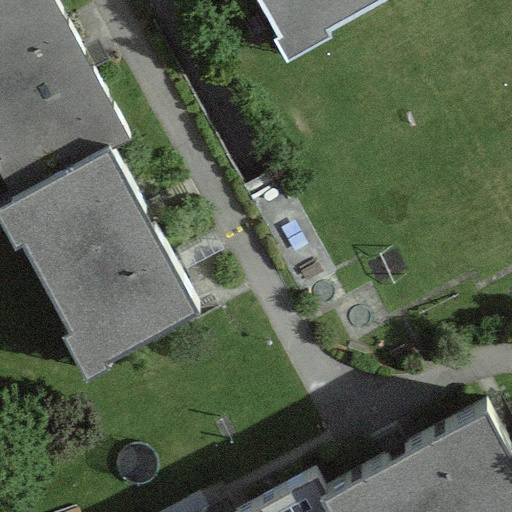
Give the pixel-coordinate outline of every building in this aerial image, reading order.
[(84,46),(58,0),(0,0),(0,146),(2,149),(12,143),(32,180),(109,138),(128,128),(93,64),(86,67),(77,50),(84,46)] [(263,0),(281,32),(319,11),(326,23),(368,0),(263,0)] [(144,202),(109,138),(32,180),(0,197),(0,215),(13,239),(22,234),(70,322),(81,316),(101,353),(198,300),(153,219),(147,223),(137,205),(144,202)] [(313,467),(338,511),(500,511),(511,505),(511,444),(486,397),(405,440),(409,447),(391,457),(388,450),(325,484),(315,465),(313,467)] [(338,511),(313,467),(235,509),(236,511),(338,511)]
